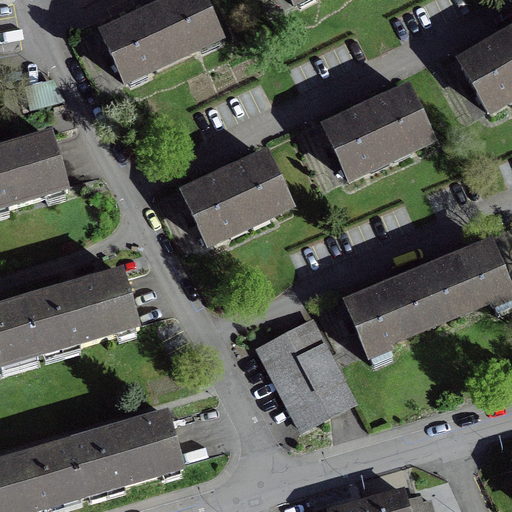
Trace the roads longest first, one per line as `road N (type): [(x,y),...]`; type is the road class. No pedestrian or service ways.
road 1 (residential): [(29,0),(273,487)]
road 2 (unknown): [(123,188),(472,21)]
road 3 (residential): [(442,436),(273,487)]
